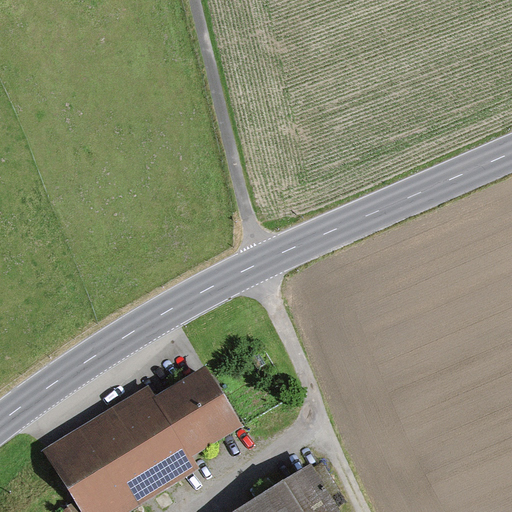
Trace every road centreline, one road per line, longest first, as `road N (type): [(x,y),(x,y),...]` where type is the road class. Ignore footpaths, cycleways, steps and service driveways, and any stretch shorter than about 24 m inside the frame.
road 1 (secondary): [(511,153),(201,292),(0,423)]
road 2 (track): [(264,260),(196,0)]
